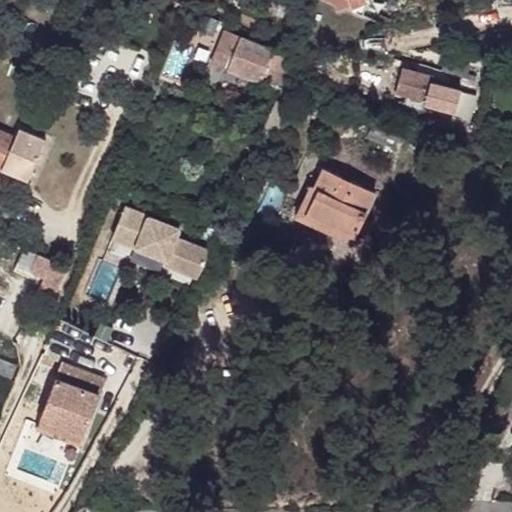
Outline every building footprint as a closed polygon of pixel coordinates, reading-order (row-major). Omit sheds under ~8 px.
[(61,16),(67,0),(52,0),(48,12),(61,16)] [(325,0),(335,4),(338,12),(347,9),(362,15),(368,0),(325,0)] [(232,56),(240,36),(226,30),(218,50),(232,56)] [(218,50),(212,64),(260,83),(261,82),(276,88),(288,55),(273,50),(274,48),(240,36),(232,56),(218,50)] [(489,57),(488,66),(497,67),(499,58),(489,57)] [(442,70),(475,79),(476,76),(467,73),(469,65),(445,58),(442,70)] [(410,97),(425,102),(425,103),(453,111),(452,118),(469,122),(476,95),(460,91),(461,90),(430,82),(432,76),(401,68),(395,92),(410,96),(410,97)] [(277,101),(256,148),(269,153),(289,107),(277,101)] [(0,129),(0,168),(28,180),(45,138),(20,127),(16,136),(0,129)] [(332,224),(328,231),(352,242),(375,193),(323,168),(315,186),(319,188),(307,213),(332,224)] [(296,216),(328,231),(332,224),(307,213),(319,188),(315,186),(311,184),(296,216)] [(125,206),(112,238),(165,260),(164,264),(198,278),(211,251),(176,237),(180,228),(125,206)] [(214,241),(218,231),(207,226),(203,236),(214,241)] [(52,303),(68,267),(37,253),(30,271),(46,279),(38,297),(52,303)] [(107,340),(113,328),(101,323),(95,335),(107,340)] [(63,362),(41,418),(83,434),(105,378),(63,362)] [(37,430),(84,447),(88,436),(83,434),(41,418),(37,430)]
